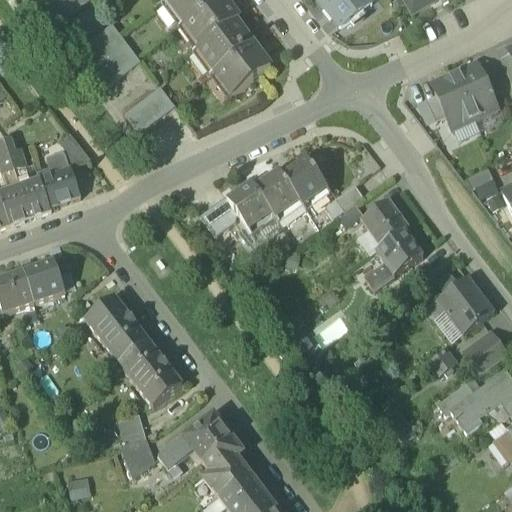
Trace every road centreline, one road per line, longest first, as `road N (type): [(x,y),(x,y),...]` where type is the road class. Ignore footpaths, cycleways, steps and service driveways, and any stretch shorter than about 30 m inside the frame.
road 1 (residential): [(301,511),(77,223)]
road 2 (residential): [(77,223),(345,95)]
road 3 (residential): [(345,95),(380,119),(511,312)]
road 4 (residential): [(345,95),(479,34),(511,4)]
